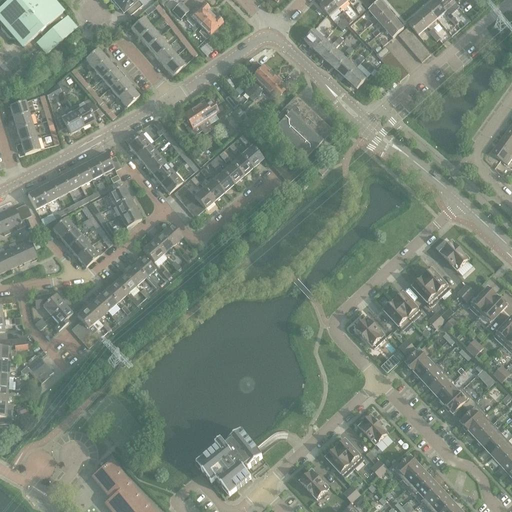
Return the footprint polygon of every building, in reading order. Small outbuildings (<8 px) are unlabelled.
[(62,15),(63,15),(49,0),(12,0),(0,11),(0,21),(1,23),(1,31),(5,36),(10,41),(17,42),(17,41),(24,49),(40,35),(44,39),(38,43),(48,55),(76,31),(66,19),(62,15)] [(131,18),(143,7),(139,2),(136,0),(119,0),(112,6),(118,12),(120,11),(123,15),(126,13),(131,18)] [(339,10),(330,0),(329,0),(321,8),(330,18),(339,10)] [(348,2),(346,0),(330,0),(339,10),(348,2)] [(456,5),(451,0),(439,0),(437,2),(446,13),(456,5)] [(446,13),(437,2),(428,10),(437,21),(446,13)] [(388,12),(380,3),(370,12),(378,21),(388,12)] [(189,13),(180,5),(172,13),(181,21),(189,13)] [(209,12),(203,5),(187,21),(194,29),(192,31),(194,33),(200,28),(212,16),(208,13),(209,12)] [(166,18),(159,8),(154,11),(162,21),(166,18)] [(437,21),(428,10),(419,18),(428,29),(437,21)] [(396,21),(388,12),(378,21),(385,30),(396,21)] [(223,25),(217,19),(215,20),(212,16),(200,28),(203,31),(199,34),(206,41),(223,25)] [(167,17),(164,20),(171,30),(175,27),(167,17)] [(428,29),(419,18),(409,26),(419,36),(428,29)] [(350,19),(346,22),(343,25),(347,29),(353,23),(350,19)] [(151,30),(143,20),(131,31),(139,41),(151,30)] [(404,30),(396,21),(385,30),(393,39),(404,30)] [(175,27),(171,30),(179,40),(183,37),(175,27)] [(330,29),(325,34),(329,37),(334,33),(330,29)] [(412,34),(408,29),(399,37),(403,42),(412,34)] [(160,39),(151,30),(139,41),(148,50),(160,39)] [(325,42),(314,32),(305,43),(315,52),(325,42)] [(416,38),(412,34),(403,42),(407,46),(416,38)] [(183,37),(179,40),(186,49),(190,46),(183,37)] [(331,48),(325,42),(315,52),(326,62),(335,51),(344,42),(340,38),(331,48)] [(420,43),(416,38),(407,46),(411,51),(420,43)] [(168,49),(160,39),(148,50),(156,60),(168,49)] [(207,58),(216,48),(209,41),(200,50),(207,58)] [(424,47),(420,43),(411,51),(415,55),(424,47)] [(190,46),(186,49),(194,59),(198,56),(190,46)] [(428,52),(424,47),(415,55),(418,59),(428,52)] [(390,53),(386,48),(377,56),(381,61),(390,53)] [(176,58),(168,49),(156,60),(164,69),(176,58)] [(106,61),(97,51),(85,61),(94,71),(106,61)] [(346,61),(335,51),(326,62),(336,71),(346,61)] [(432,56),(428,52),(418,59),(423,64),(432,56)] [(394,57),(390,53),(381,61),(385,65),(394,57)] [(31,63),(35,68),(44,60),(40,55),(31,63)] [(398,62),(394,57),(385,65),(388,70),(398,62)] [(185,68),(176,58),(164,69),(173,79),(185,68)] [(357,64),(360,68),(365,64),(361,60),(357,64)] [(114,70),(106,61),(94,71),(102,81),(114,70)] [(356,70),(346,61),(336,71),(347,81),(356,70)] [(401,66),(398,62),(388,70),(392,74),(401,66)] [(262,70),(256,64),(248,72),(254,77),(252,80),(256,84),(245,96),(249,100),(273,75),(264,67),(262,70)] [(405,71),(401,66),(392,74),(396,79),(405,71)] [(122,80),(114,70),(102,81),(110,90),(122,80)] [(367,80),(356,70),(347,81),(357,90),(367,80)] [(82,81),(74,71),(71,74),(79,84),(82,81)] [(409,75),(405,71),(396,79),(400,83),(409,75)] [(279,86),(281,84),(273,75),(249,100),(250,101),(250,100),(253,103),(256,99),(257,100),(265,92),(269,97),(271,95),(277,101),(285,92),(279,86)] [(131,89),(122,80),(110,90),(119,100),(131,89)] [(91,90),(82,81),(79,84),(87,93),(91,90)] [(64,82),(58,87),(63,95),(68,92),(64,82)] [(240,87),(233,94),(237,99),(245,92),(240,87)] [(58,88),(53,91),(57,98),(62,95),(58,88)] [(139,99),(131,89),(119,100),(127,110),(139,99)] [(99,100),(91,90),(87,93),(96,103),(99,100)] [(239,107),(231,97),(225,101),(234,111),(239,107)] [(48,110),(44,98),(40,99),(43,112),(48,110)] [(333,132),(297,98),(275,121),(280,126),(273,132),(305,162),(333,132)] [(108,110),(99,100),(96,103),(104,113),(108,110)] [(99,111),(90,101),(83,104),(85,108),(73,114),(82,130),(95,123),(91,116),(99,111)] [(29,116),(25,103),(10,108),(13,121),(29,116)] [(209,134),(212,132),(209,127),(218,121),(215,117),(219,114),(212,103),(206,107),(204,104),(193,110),(209,134)] [(51,122),(48,110),(43,112),(47,124),(51,122)] [(73,114),(71,110),(60,116),(60,117),(54,121),(58,134),(66,129),(70,137),(82,130),(73,114)] [(104,113),(113,122),(116,119),(108,110),(104,113)] [(209,134),(193,110),(184,117),(185,119),(181,121),(186,128),(189,125),(190,127),(186,130),(192,139),(202,133),(205,137),(209,134)] [(33,128),(29,116),(13,121),(17,133),(33,128)] [(243,125),(247,130),(254,123),(250,119),(243,125)] [(55,135),(51,122),(47,124),(51,136),(55,135)] [(166,133),(157,123),(153,126),(162,136),(166,133)] [(36,140),(33,128),(17,133),(21,145),(36,140)] [(174,143),(166,133),(162,136),(170,146),(174,143)] [(54,148),(59,147),(55,135),(51,136),(54,148)] [(511,139),(506,135),(499,145),(511,154),(511,139)] [(149,147),(141,137),(128,148),(136,158),(149,147)] [(242,137),(239,140),(245,146),(248,143),(242,137)] [(40,152),(36,140),(21,145),(24,157),(40,152)] [(182,152),(174,143),(170,146),(178,155),(182,152)] [(233,145),(229,148),(235,155),(239,152),(233,145)] [(511,161),(511,154),(499,145),(492,155),(508,167),(511,161)] [(158,156),(149,147),(136,158),(144,168),(158,156)] [(263,162),(252,149),(243,158),(253,170),(263,162)] [(190,162),(182,152),(178,155),(187,165),(190,162)] [(223,154),(220,157),(226,163),(229,160),(223,154)] [(109,162),(106,156),(95,162),(103,176),(114,170),(109,162)] [(166,166),(158,156),(144,168),(153,177),(166,166)] [(253,170),(243,158),(233,166),(244,178),(253,170)] [(122,170),(116,159),(109,162),(114,170),(116,173),(122,170)] [(286,163),(283,159),(273,167),(277,171),(286,163)] [(103,176),(95,162),(84,167),(92,182),(103,176)] [(198,171),(190,162),(187,165),(195,175),(198,171)] [(213,162),(210,165),(216,171),(219,168),(213,162)] [(290,168),(286,163),(277,171),(281,176),(290,168)] [(174,176),(166,166),(153,177),(161,187),(174,176)] [(244,178),(233,166),(223,174),(234,187),(244,178)] [(329,170),(324,166),(317,173),(322,177),(329,170)] [(92,182),(84,167),(72,173),(80,188),(92,182)] [(294,172),(290,168),(281,176),(285,181),(294,172)] [(204,170),(201,173),(206,180),(210,177),(204,170)] [(298,177),(294,172),(285,181),(288,185),(298,177)] [(80,188),(72,173),(61,179),(69,194),(80,188)] [(234,187),(223,174),(214,182),(224,195),(234,187)] [(182,185),(174,176),(161,187),(169,197),(182,185)] [(69,194),(61,179),(50,185),(58,200),(69,194)] [(194,179),(191,181),(197,188),(200,185),(194,179)] [(111,192),(123,186),(120,182),(109,188),(111,192)] [(224,195),(214,182),(204,191),(215,203),(224,195)] [(58,200),(50,185),(39,191),(47,206),(58,200)] [(111,192),(109,188),(98,194),(100,198),(111,192)] [(130,200),(124,188),(109,196),(115,208),(130,200)] [(188,193),(183,188),(174,195),(179,201),(188,193)] [(47,206),(39,191),(28,197),(35,212),(47,206)] [(215,203),(204,191),(193,200),(196,202),(200,207),(204,211),(204,212),(215,203)] [(192,198),(188,193),(179,201),(183,206),(192,198)] [(100,198),(98,194),(87,200),(89,204),(100,198)] [(193,200),(192,198),(183,206),(187,210),(196,202),(193,200)] [(89,204),(87,200),(75,206),(78,210),(89,204)] [(136,211),(130,200),(115,208),(120,219),(136,211)] [(200,207),(196,202),(187,210),(191,215),(200,207)] [(100,215),(92,205),(89,208),(96,218),(99,216),(100,215)] [(26,206),(20,209),(26,221),(32,218),(32,217),(26,206)] [(78,210),(75,206),(64,212),(66,216),(78,210)] [(204,211),(200,207),(191,215),(195,219),(204,211)] [(17,232),(23,229),(14,211),(13,209),(1,215),(7,230),(8,229),(15,226),(17,232)] [(20,209),(14,211),(23,229),(26,228),(23,222),(26,221),(20,209)] [(93,219),(86,209),(82,211),(89,221),(93,219)] [(141,222),(136,211),(120,219),(126,230),(141,222)] [(66,216),(64,212),(53,218),(55,222),(66,216)] [(9,231),(8,231),(7,230),(1,215),(0,214),(0,234),(3,234),(4,238),(11,235),(9,231)] [(107,225),(100,215),(99,216),(96,218),(103,228),(107,225)] [(55,222),(53,218),(52,216),(41,222),(44,228),(55,222)] [(99,228),(93,219),(89,221),(95,231),(99,228)] [(74,230),(65,220),(52,231),(61,241),(74,230)] [(118,237),(108,224),(107,225),(103,228),(112,241),(118,237)] [(183,240),(172,227),(163,235),(174,248),(183,240)] [(106,237),(99,228),(95,231),(102,240),(106,237)] [(81,238),(74,230),(61,241),(69,251),(82,240),(81,238)] [(174,248),(163,235),(153,244),(164,257),(174,248)] [(37,259),(30,245),(33,244),(30,237),(21,241),(23,245),(17,248),(16,249),(24,265),(37,259)] [(109,249),(113,247),(106,237),(102,240),(109,249)] [(90,249),(82,240),(69,251),(77,260),(90,249)] [(153,243),(143,252),(156,268),(159,268),(166,261),(166,259),(164,257),(153,244),(153,243)] [(17,248),(15,244),(9,247),(11,251),(4,254),(4,255),(11,271),(24,265),(16,249),(17,248)] [(450,264),(458,273),(469,262),(453,244),(441,255),(447,261),(447,262),(449,264),(449,265),(450,264)] [(95,255),(90,249),(77,260),(86,270),(99,259),(98,259),(103,255),(99,251),(95,255)] [(4,254),(2,250),(0,250),(0,276),(11,271),(4,255),(4,254)] [(185,255),(182,257),(188,264),(191,261),(185,255)] [(146,280),(156,292),(159,289),(149,277),(155,272),(144,259),(135,268),(145,280),(146,280)] [(172,266),(178,273),(181,270),(175,263),(172,266)] [(145,280),(135,268),(125,276),(136,288),(136,289),(146,280),(145,280)] [(451,292),(442,282),(443,282),(442,282),(440,280),(440,279),(432,271),(423,280),(441,300),(451,292)] [(162,275),(169,281),(172,278),(165,272),(162,275)] [(130,294),(136,288),(125,276),(115,285),(126,297),(127,297),(137,309),(140,306),(130,294)] [(413,289),(420,297),(420,298),(421,297),(423,300),(432,309),(441,300),(423,280),(413,289)] [(115,285),(106,293),(117,305),(126,297),(115,285)] [(475,295),(475,294),(474,295),(471,291),(470,290),(470,291),(467,287),(466,287),(462,291),(471,299),(475,295)] [(469,310),(479,319),(498,299),(488,290),(481,298),(480,298),(481,298),(478,301),(469,310)] [(144,291),(140,294),(146,300),(150,298),(144,291)] [(471,299),(462,291),(458,296),(462,299),(462,300),(463,300),(466,303),(467,304),(471,299)] [(106,293),(96,301),(107,314),(117,305),(106,293)] [(64,307),(56,297),(55,298),(52,295),(34,299),(36,307),(43,306),(44,307),(43,308),(51,318),(64,307)] [(394,304),(413,324),(422,315),(414,306),(413,306),(411,304),(411,303),(403,295),(394,304)] [(476,321),(486,330),(497,319),(499,316),(500,316),(507,308),(506,307),(507,304),(502,300),(499,300),(498,299),(479,319),(476,321)] [(96,301),(87,310),(97,322),(107,314),(96,301)] [(413,324),(394,304),(384,313),(392,321),(394,324),(395,324),(403,333),(413,324)] [(73,317),(64,307),(51,318),(58,326),(55,329),(58,334),(68,325),(66,322),(73,317)] [(125,307),(122,310),(127,317),(130,314),(131,314),(125,307)] [(97,322),(87,310),(77,318),(81,323),(86,328),(90,333),(94,338),(98,342),(102,339),(97,333),(98,332),(93,326),(97,322)] [(446,323),(445,323),(442,319),(441,319),(438,315),(437,314),(433,319),(441,328),(446,323)] [(115,316),(112,318),(118,325),(120,323),(121,323),(115,316)] [(441,328),(433,319),(428,323),(429,323),(432,327),(433,328),(433,327),(436,331),(437,332),(441,328)] [(511,319),(505,327),(503,329),(502,330),(494,339),(503,348),(511,338),(511,319)] [(45,324),(42,320),(35,326),(38,330),(45,324)] [(368,320),(356,331),(375,351),(386,340),(376,330),(377,329),(376,329),(374,327),(374,326),(368,320)] [(444,329),(449,333),(453,329),(457,325),(452,320),(452,321),(449,324),(448,324),(448,325),(445,328),(444,328),(444,329)] [(81,323),(71,332),(76,337),(86,328),(81,323)] [(38,330),(40,332),(47,327),(45,324),(38,330)] [(102,327),(108,334),(111,331),(105,324),(102,327)] [(76,337),(80,342),(90,333),(86,328),(76,337)] [(94,338),(90,333),(80,342),(84,346),(94,338)] [(88,351),(98,342),(94,338),(84,346),(88,351)] [(511,338),(503,348),(511,355),(511,338)] [(28,346),(27,339),(11,341),(0,343),(0,362),(9,363),(10,349),(12,348),(28,346)] [(416,351),(416,350),(412,347),(412,346),(408,342),(403,346),(412,355),(416,351)] [(466,350),(471,355),(479,346),(475,342),(474,342),(471,346),(470,346),(467,350),(466,350)] [(407,359),(412,355),(403,346),(399,350),(399,351),(403,354),(403,355),(407,358),(407,359)] [(476,358),(479,355),(480,354),(483,351),(484,350),(479,346),(471,355),(475,359),(476,358)] [(408,367),(412,371),(412,372),(414,373),(413,373),(414,374),(428,361),(420,352),(406,365),(408,367)] [(459,355),(457,357),(460,361),(463,358),(464,359),(467,356),(462,352),(459,355)] [(45,365),(41,359),(28,369),(33,375),(45,365)] [(414,374),(415,374),(415,375),(415,377),(418,379),(419,379),(420,380),(419,380),(420,380),(421,381),(421,382),(422,382),(438,367),(430,359),(428,361),(414,374)] [(9,370),(16,370),(16,364),(9,364),(9,363),(0,362),(0,377),(9,378),(9,370)] [(49,370),(45,365),(33,375),(37,380),(49,370)] [(438,367),(422,382),(423,383),(423,385),(425,388),(427,387),(427,388),(428,388),(429,390),(430,391),(446,376),(438,367)] [(502,368),(501,368),(502,368),(498,372),(497,372),(498,372),(494,376),(493,376),(498,381),(506,372),(502,368)] [(53,375),(49,370),(37,380),(41,385),(53,375)] [(503,385),(503,384),(506,381),(507,381),(507,380),(510,377),(511,377),(506,372),(498,381),(502,385),(503,385)] [(430,391),(432,393),(437,399),(451,386),(451,387),(454,385),(446,376),(430,391)] [(9,378),(0,377),(0,390),(8,391),(9,378)] [(438,399),(438,400),(440,401),(439,401),(440,402),(445,407),(459,395),(459,394),(451,387),(451,386),(437,399),(438,399)] [(467,412),(475,403),(463,390),(459,394),(459,395),(445,407),(446,409),(446,410),(448,413),(450,413),(451,414),(453,416),(459,411),(460,410),(461,409),(462,409),(462,408),(463,407),(467,412)] [(507,407),(511,401),(511,399),(508,396),(502,402),(507,407)] [(469,433),(485,418),(485,419),(488,417),(475,403),(467,412),(470,416),(469,417),(467,419),(467,418),(467,419),(461,424),(463,427),(464,428),(464,430),(466,433),(468,432),(469,433)] [(7,405),(0,404),(0,425),(10,426),(10,419),(6,419),(7,405)] [(469,434),(469,433),(474,439),(475,439),(476,441),(477,441),(493,427),(485,419),(485,418),(469,433),(469,434)] [(376,447),(388,437),(371,419),(360,429),(365,436),(366,436),(368,439),(376,447)] [(482,447),(482,448),(483,447),(484,449),(484,450),(484,449),(485,450),(500,435),(493,427),(477,441),(482,447)] [(249,471),(263,460),(242,434),(225,447),(222,443),(216,448),(218,450),(197,467),(225,502),(230,498),(252,480),(245,472),(248,470),(249,471)] [(490,456),(492,457),(491,458),(492,458),(508,444),(500,435),(485,450),(490,456)] [(364,463),(356,453),(353,451),(353,450),(346,442),(336,451),(355,471),(364,463)] [(493,459),(495,461),(494,461),(495,461),(500,467),(511,455),(511,447),(508,444),(492,458),(493,459)] [(355,471),(336,451),(326,460),(334,468),(334,469),(334,468),(336,471),(337,471),(345,480),(355,471)] [(500,467),(501,467),(502,469),(503,469),(508,475),(511,471),(511,455),(500,467)] [(398,463),(388,471),(387,473),(391,478),(394,476),(401,484),(403,482),(403,481),(419,467),(418,465),(418,464),(415,461),(414,461),(412,460),(411,459),(405,464),(405,465),(403,466),(402,467),(398,463)] [(388,471),(384,467),(385,467),(384,467),(381,463),(380,462),(376,467),(384,475),(387,473),(388,471)] [(151,511),(111,464),(94,478),(112,500),(107,505),(112,511),(151,511)] [(384,475),(376,467),(371,471),(372,471),(375,475),(376,475),(379,479),(379,480),(384,475)] [(403,481),(403,482),(409,488),(410,489),(425,474),(425,473),(423,472),(423,471),(419,467),(403,481)] [(318,479),(312,473),(301,484),(317,502),(329,491),(321,482),(319,480),(319,479),(318,479)] [(425,474),(410,489),(409,488),(407,490),(414,499),(419,495),(432,482),(432,481),(430,479),(425,474)] [(419,495),(414,499),(421,505),(423,503),(425,501),(426,502),(439,489),(439,488),(438,488),(437,487),(437,486),(432,482),(419,495)] [(348,492),(356,501),(361,497),(360,496),(357,493),(357,492),(353,489),(353,488),(348,492)] [(439,489),(426,502),(425,501),(423,503),(430,511),(446,497),(446,496),(445,496),(444,494),(439,489)] [(356,501),(348,492),(344,496),(344,497),(348,500),(347,500),(348,501),(351,505),(352,505),(356,501)] [(444,511),(453,504),(448,499),(449,499),(448,499),(447,497),(446,497),(430,511),(428,511),(444,511)]
